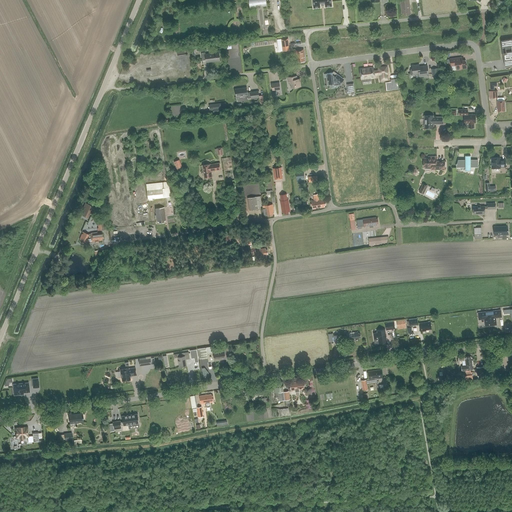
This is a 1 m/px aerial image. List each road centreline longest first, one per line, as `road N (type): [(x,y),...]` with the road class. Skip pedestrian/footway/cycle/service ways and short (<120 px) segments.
road 1 (unclassified): [(0,339),(138,0)]
road 2 (unclassified): [(0,415),(265,379)]
road 3 (unclassified): [(265,379),(511,343)]
road 4 (residential): [(310,65),(471,45),(487,126)]
road 5 (residential): [(511,9),(315,29),(306,35),(310,65)]
road 6 (residential): [(511,222),(405,226),(384,203),(332,210)]
road 7 (residential): [(270,219),(105,245)]
road 8 (residential): [(270,219),(265,379)]
road 9 (residential): [(332,210),(310,65)]
